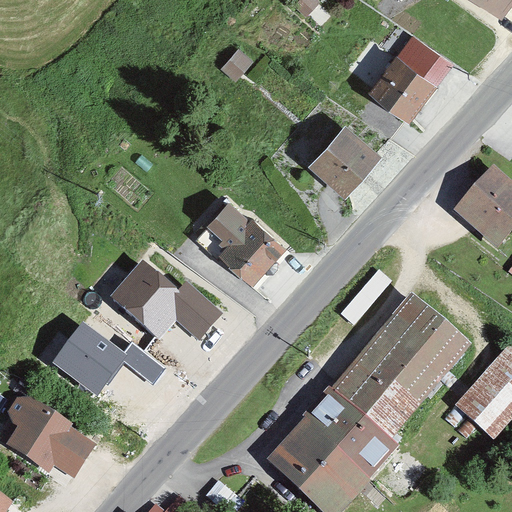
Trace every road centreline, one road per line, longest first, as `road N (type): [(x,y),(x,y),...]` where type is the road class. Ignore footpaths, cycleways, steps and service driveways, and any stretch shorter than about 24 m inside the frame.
road 1 (secondary): [(117,511),(511,76)]
road 2 (unknown): [(149,476),(214,482),(274,454),(307,405),(363,349),(398,287),(409,249),(406,192)]
